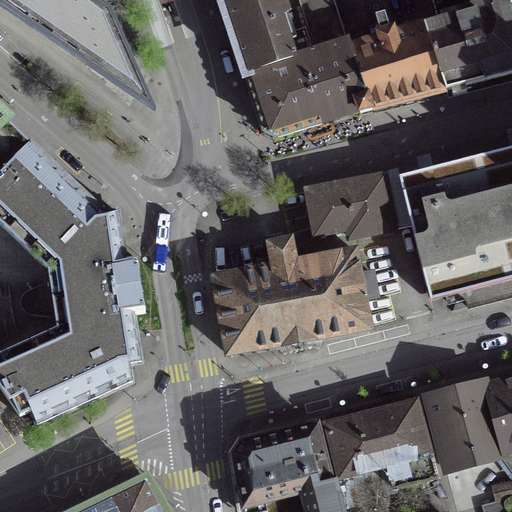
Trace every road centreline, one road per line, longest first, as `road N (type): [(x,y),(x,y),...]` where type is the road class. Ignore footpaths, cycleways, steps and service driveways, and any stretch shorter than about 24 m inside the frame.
road 1 (residential): [(511,111),(205,188)]
road 2 (residential): [(292,389),(511,332)]
road 3 (residential): [(158,215),(0,62)]
road 4 (tertiary): [(0,503),(198,416)]
road 5 (residential): [(198,416),(179,278)]
